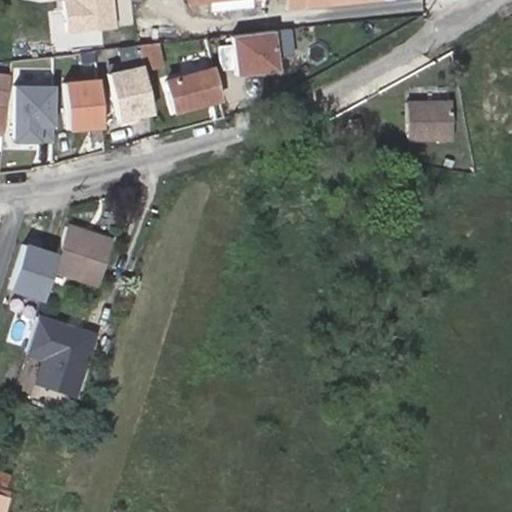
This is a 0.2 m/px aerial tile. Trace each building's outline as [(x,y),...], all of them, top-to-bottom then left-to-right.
[(113,0),(62,0),(67,34),(117,28),(113,0)] [(212,0),(214,11),(255,7),(253,0),(212,0)] [(273,30),(231,36),(236,75),(278,70),(273,30)] [(72,52),(33,59),(37,77),(75,71),(72,52)] [(511,61),(488,62),(487,140),(511,139),(511,61)] [(140,65),(105,73),(115,120),(151,113),(140,65)] [(212,67),(164,78),(173,114),(221,102),(212,67)] [(0,105),(6,106),(11,77),(0,74),(0,105)] [(97,78),(63,80),(66,128),(100,126),(97,78)] [(54,85),(14,84),(12,139),(52,140),(54,85)] [(406,137),(450,136),(449,99),(405,101),(406,137)] [(67,225),(53,269),(98,283),(113,241),(67,225)] [(54,367),(46,388),(74,397),(80,376),(54,367)] [(0,471),(0,482),(8,485),(10,475),(0,471)] [(0,492),(0,511),(6,511),(11,496),(0,492)]
